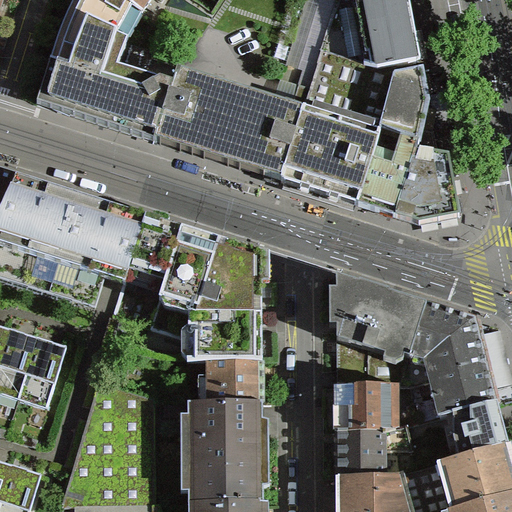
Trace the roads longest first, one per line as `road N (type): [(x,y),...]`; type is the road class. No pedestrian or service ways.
road 1 (unclassified): [(1,133),(311,231)]
road 2 (residential): [(310,511),(311,231)]
road 3 (primary): [(472,0),(511,230)]
road 4 (unclassified): [(311,231),(511,293)]
road 5 (residential): [(51,0),(1,133)]
